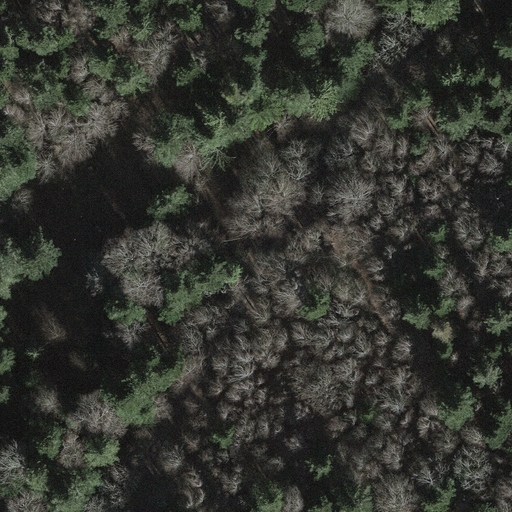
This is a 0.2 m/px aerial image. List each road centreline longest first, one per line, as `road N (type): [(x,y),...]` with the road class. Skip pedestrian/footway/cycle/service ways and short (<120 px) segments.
road 1 (track): [(107,511),(215,347),(310,173),(406,60),(487,0)]
road 2 (track): [(0,216),(163,62),(265,0)]
